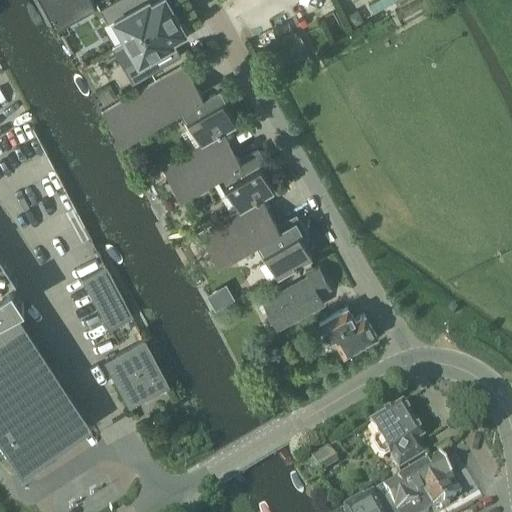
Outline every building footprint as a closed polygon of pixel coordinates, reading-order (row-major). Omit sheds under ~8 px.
[(42,0),(55,23),(54,24),(53,24),(54,25),(97,2),(96,1),(95,2),(93,0),(42,0)] [(128,39),(176,12),(170,1),(170,0),(154,0),(152,1),(151,0),(113,0),(100,7),(108,22),(116,18),(128,39)] [(176,12),(128,39),(139,60),(132,64),(140,78),(182,55),(172,38),(179,34),(180,37),(190,31),(184,22),(182,23),(176,12)] [(300,35),(278,45),(287,65),(309,54),(300,35)] [(186,62),(102,107),(120,141),(179,109),(179,108),(191,101),(202,93),(191,73),(186,62)] [(191,101),(179,108),(179,109),(185,119),(188,117),(191,122),(201,140),(223,129),(235,123),(226,105),(229,103),(219,84),(202,93),(191,101)] [(191,145),(160,163),(178,197),(191,190),(217,176),(240,160),(223,129),(201,140),(191,145)] [(256,151),(240,160),(217,176),(222,186),(225,184),(238,208),(261,195),(273,189),(264,172),(267,170),(256,151)] [(212,222),(198,229),(216,263),(230,255),(253,242),(278,227),(261,195),(238,208),(212,222)] [(278,227),(253,242),(259,253),(263,251),(267,259),(260,263),(269,279),(276,275),(311,256),(302,238),(305,237),(295,218),(278,227)] [(22,470),(92,424),(19,312),(27,307),(12,285),(18,281),(0,252),(0,435),(12,455),(22,470)] [(278,327),(323,303),(318,294),(328,288),(316,266),(306,272),(307,275),(262,299),(278,327)] [(99,309),(100,309),(121,297),(122,297),(107,267),(83,279),(99,309)] [(121,297),(100,309),(104,316),(103,317),(109,328),(132,315),(126,304),(125,305),(121,297)] [(354,318),(348,307),(320,322),(329,339),(334,336),(343,353),(375,335),(363,313),(354,318)] [(129,405),(168,384),(144,339),(106,359),(129,405)] [(286,342),(271,351),(278,364),(294,355),(286,342)] [(373,447),(376,453),(378,456),(384,458),(387,455),(398,472),(423,457),(415,444),(423,440),(414,427),(401,404),(368,424),(368,425),(378,439),(374,442),(373,447)] [(318,472),(335,461),(328,449),(310,460),(318,472)] [(453,484),(449,477),(450,477),(438,455),(433,459),(404,475),(381,488),(381,487),(363,497),(362,495),(343,505),(346,511),(427,511),(439,506),(440,509),(445,506),(448,504),(446,501),(458,494),(453,484)]
